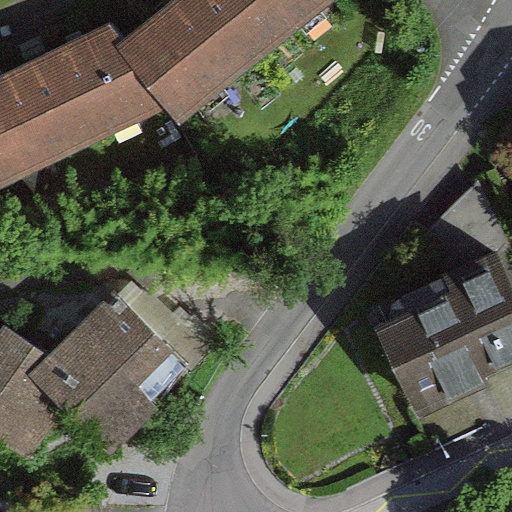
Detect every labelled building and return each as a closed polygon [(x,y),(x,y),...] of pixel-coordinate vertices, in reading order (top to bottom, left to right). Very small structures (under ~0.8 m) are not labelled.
[(320,0),(157,0),(126,24),(184,102),(320,0)] [(113,16),(0,74),(0,178),(155,99),(113,16)] [(381,307),(422,394),(511,352),(511,265),(505,250),(381,307)] [(92,366),(73,394),(124,436),(165,386),(149,373),(185,328),(119,274),(63,342),(92,366)] [(63,342),(21,309),(0,334),(0,414),(34,442),(73,394),(92,366),(63,342)]
